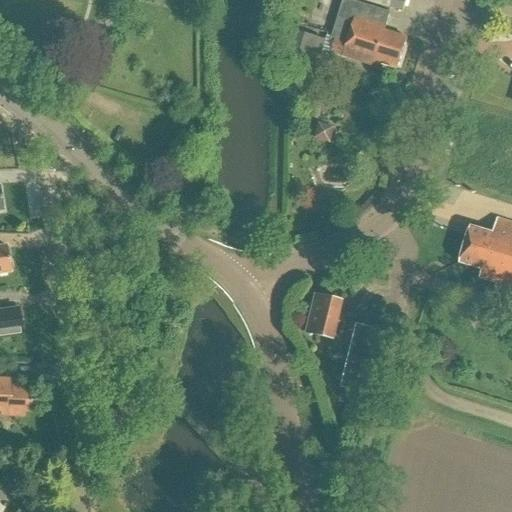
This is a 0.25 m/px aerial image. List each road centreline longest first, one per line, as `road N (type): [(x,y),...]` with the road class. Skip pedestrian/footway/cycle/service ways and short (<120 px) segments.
road 1 (tertiary): [(252,295),(392,217),(433,152),(479,0)]
road 2 (residential): [(90,511),(41,180),(51,161)]
road 3 (secondary): [(252,295),(64,145)]
road 4 (secondary): [(312,511),(252,295)]
